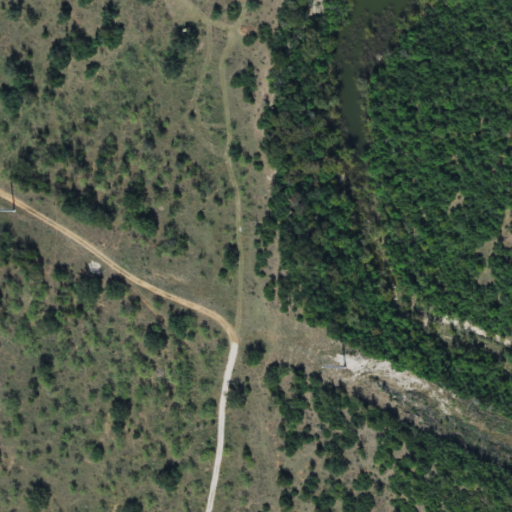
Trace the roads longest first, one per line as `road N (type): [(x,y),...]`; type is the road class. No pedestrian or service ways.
road 1 (residential): [(240,511),(221,347),(0,231)]
road 2 (residential): [(212,343),(242,289),(221,184),(219,62),(255,0)]
